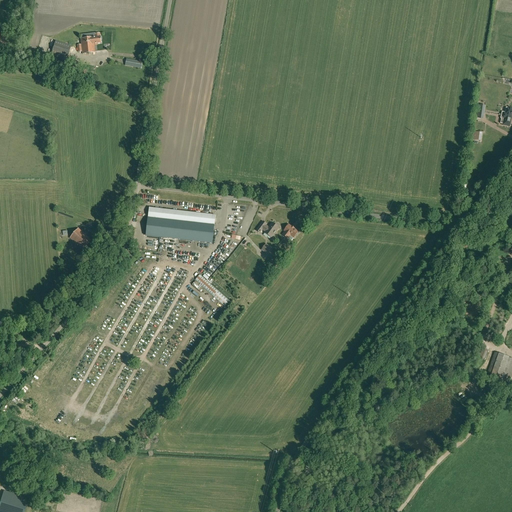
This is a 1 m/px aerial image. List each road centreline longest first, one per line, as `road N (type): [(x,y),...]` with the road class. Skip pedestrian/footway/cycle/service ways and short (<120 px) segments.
road 1 (unclassified): [(277,511),(300,448),(459,227)]
road 2 (unclassified): [(138,187),(459,227)]
road 3 (unclassified): [(0,396),(127,253),(138,187)]
road 4 (unclassified): [(151,107),(48,66),(0,61)]
